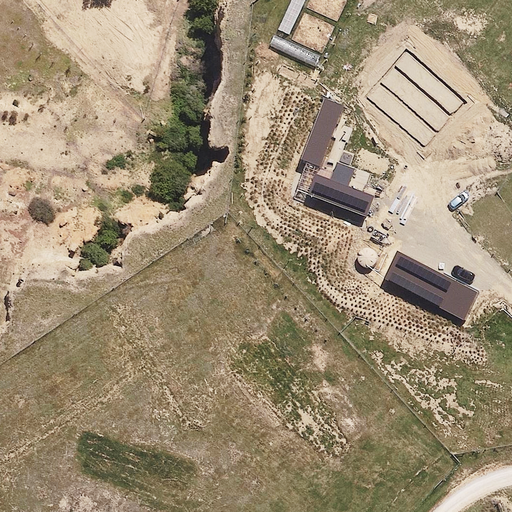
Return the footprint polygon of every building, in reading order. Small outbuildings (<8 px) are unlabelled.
[(434,95),(424,105),(416,97),(407,106),(431,130),(440,121),(450,111),(434,95)] [(344,107),(324,99),(300,159),(320,167),(344,107)] [(469,113),(469,126),(500,125),(500,112),(469,113)] [(355,170),(337,163),(330,180),(315,175),(308,193),(366,215),(373,196),(348,187),(355,170)] [(478,293),(397,253),(384,280),(464,320),(478,293)]
